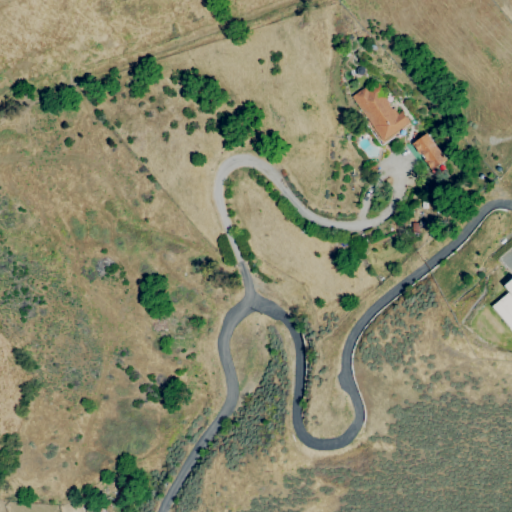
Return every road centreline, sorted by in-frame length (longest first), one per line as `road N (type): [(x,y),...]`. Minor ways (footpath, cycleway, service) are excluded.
road 1 (residential): [(160,511),(229,397),(222,336),(250,284),(217,199),(222,173),(250,162),(310,216),(359,226),(386,218),(404,186),(402,164)]
road 2 (residential): [(250,284),(284,306),(297,338),(304,439),(336,446),(349,431),(341,370),(361,322),(485,206),(511,206)]
